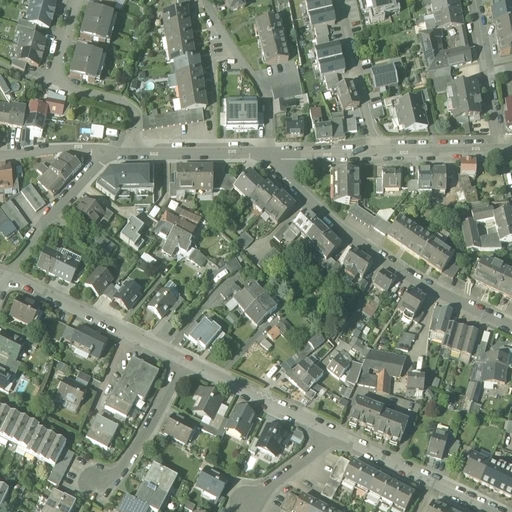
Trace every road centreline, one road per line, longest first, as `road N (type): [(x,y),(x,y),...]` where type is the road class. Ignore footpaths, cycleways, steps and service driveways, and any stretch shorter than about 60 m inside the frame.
road 1 (residential): [(268,153),(283,178),(360,243),(423,285),(511,326)]
road 2 (residential): [(132,152),(135,117),(124,105),(51,85),(76,0)]
road 3 (residential): [(3,281),(181,360)]
road 4 (residential): [(329,432),(496,511)]
road 5 (residential): [(268,153),(267,101),(209,0)]
road 6 (residential): [(108,154),(48,215),(3,281)]
road 7 (residential): [(181,360),(329,432)]
road 8 (residential): [(375,151),(337,0)]
road 9 (residential): [(503,149),(472,0)]
road 10 (residential): [(181,360),(149,428),(100,484)]
road 11 (residential): [(132,152),(268,153)]
road 12 (residential): [(375,151),(503,149)]
